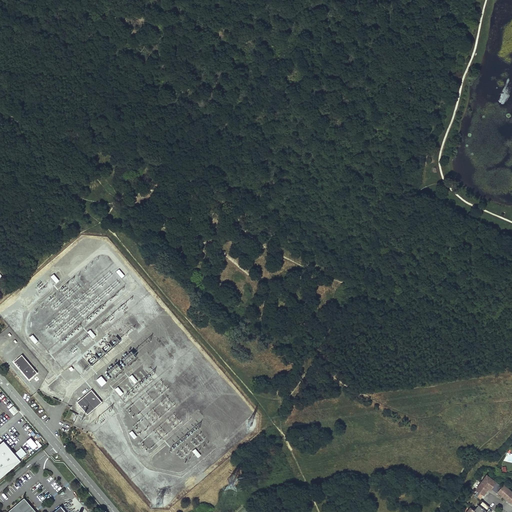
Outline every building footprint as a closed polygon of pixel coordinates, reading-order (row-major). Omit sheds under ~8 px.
[(59,281),(54,274),(50,277),(56,284),(59,281)] [(96,337),(90,330),(87,333),(93,339),(96,337)] [(33,335),(30,338),(35,344),(38,342),(33,335)] [(22,356),(14,363),(29,381),(37,374),(22,356)] [(132,375),(129,378),(135,384),(138,382),(132,375)] [(101,377),(97,381),(102,386),(106,383),(101,377)] [(118,387),(115,390),(120,396),(123,394),(118,387)] [(91,391),(77,403),(87,415),(102,403),(91,391)] [(14,405),(9,409),(14,415),(19,411),(14,405)] [(137,437),(132,431),(129,434),(134,440),(137,437)] [(23,445),(29,452),(38,444),(32,438),(23,445)] [(0,444),(0,478),(21,461),(4,441),(0,444)] [(22,447),(16,452),(21,458),(27,453),(22,447)] [(200,456),(195,449),(192,452),(197,458),(200,456)] [(511,492),(503,485),(502,487),(491,480),(486,476),(477,490),(478,491),(475,495),(481,500),(487,491),(489,489),(489,488),(491,490),(498,495),(499,493),(505,498),(511,504),(511,492)] [(54,511),(34,511),(24,499),(8,511),(66,511),(61,506),(54,511)] [(486,510),(485,509),(488,505),(487,505),(486,504),(482,501),(479,505),(479,504),(474,510),(476,511),(486,511),(487,511),(486,510)]
